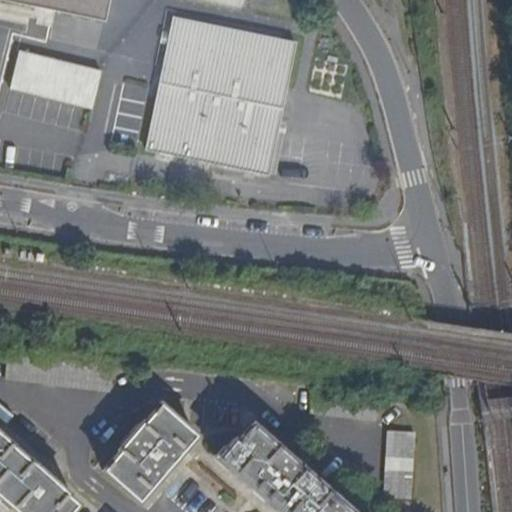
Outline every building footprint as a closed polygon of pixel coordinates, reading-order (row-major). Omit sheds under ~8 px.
[(4,0),(107,23),(111,0),(4,0)] [(273,178),(299,42),(174,16),(146,151),(273,178)] [(19,50),(10,88),(93,110),(102,70),(19,50)] [(104,362),(0,356),(0,383),(103,388),(104,362)] [(377,401),(313,386),(306,413),(371,428),(377,401)] [(197,439),(161,407),(145,427),(144,426),(119,453),(121,455),(104,474),(141,505),(197,439)] [(350,511),(253,426),(238,444),(236,442),(219,461),(277,511),(350,511)] [(386,434),(383,500),(410,501),(413,435),(386,434)] [(0,501),(12,511),(73,511),(77,508),(67,499),(68,497),(0,437),(0,501)]
